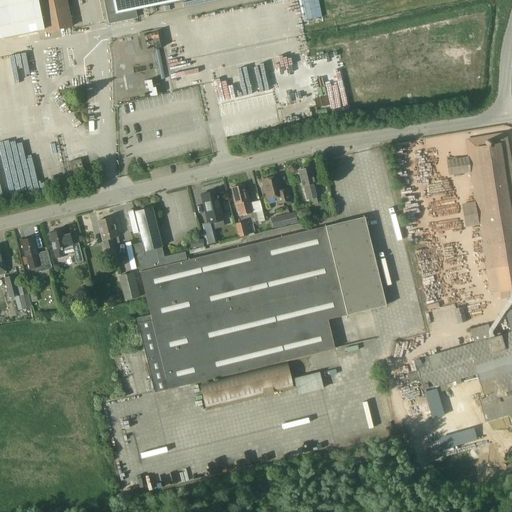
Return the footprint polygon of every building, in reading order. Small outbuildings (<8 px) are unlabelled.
[(0,0),(0,38),(43,29),(44,32),(72,26),(66,0),(0,0)] [(104,0),(109,23),(137,17),(135,9),(180,0),(104,0)] [(25,49),(0,53),(0,110),(11,108),(6,78),(19,76),(23,102),(34,100),(25,49)] [(511,173),(506,134),(467,141),(489,277),(492,292),(500,299),(511,296),(511,173)] [(70,162),(74,179),(85,177),(80,160),(70,162)] [(303,187),(307,200),(317,198),(314,184),(316,184),(312,167),(298,171),(303,187)] [(278,199),(279,204),(291,201),(288,189),(281,191),(278,176),(263,180),(264,186),(263,188),(264,193),(266,193),(268,199),(275,198),(278,199)] [(27,181),(27,189),(37,189),(37,181),(27,181)] [(237,204),(240,216),(253,213),(247,191),(246,191),(244,185),(231,188),(235,204),(237,204)] [(202,225),(207,245),(218,242),(213,223),(223,220),(215,192),(202,195),(209,223),(202,225)] [(137,322),(155,393),(335,349),(327,320),(386,305),(363,217),(326,227),(186,261),(185,253),(164,258),(152,208),(135,212),(143,243),(133,245),(140,272),(146,298),(151,318),(137,322)] [(296,211),(299,220),(310,217),(308,208),(296,211)] [(284,218),(286,225),(297,223),(295,213),(289,214),(290,217),(284,218)] [(103,240),(107,257),(116,254),(114,244),(119,243),(117,237),(118,236),(116,227),(115,227),(112,218),(98,221),(102,240),(103,240)] [(235,224),(238,238),(248,235),(245,222),(235,224)] [(62,230),(49,234),(56,258),(63,256),(63,255),(73,252),(76,264),(83,262),(76,236),(70,237),(70,235),(64,236),(62,230)] [(34,238),(21,241),(25,257),(26,257),(30,275),(31,275),(32,278),(42,275),(41,272),(52,269),(47,251),(38,253),(34,238)] [(191,240),(191,248),(204,248),(203,240),(191,240)] [(118,277),(124,301),(139,297),(133,273),(118,277)] [(4,278),(9,298),(28,294),(25,283),(17,285),(14,275),(4,278)] [(454,310),(458,324),(466,322),(462,307),(454,310)] [(479,400),(485,421),(510,414),(511,419),(511,331),(492,338),(488,325),(471,330),(475,343),(415,361),(418,371),(407,375),(409,383),(420,380),(423,390),(477,374),(484,399),(479,400)] [(199,385),(205,409),(292,388),(286,363),(199,385)] [(321,371),(322,385),(335,384),(334,370),(321,371)] [(293,376),(295,392),(322,389),(320,373),(293,376)] [(425,391),(432,418),(444,414),(436,388),(425,391)] [(257,433),(281,427),(280,423),(256,429),(257,433)] [(438,436),(441,449),(476,441),(473,428),(438,436)] [(423,477),(435,494),(449,484),(436,467),(423,477)]
